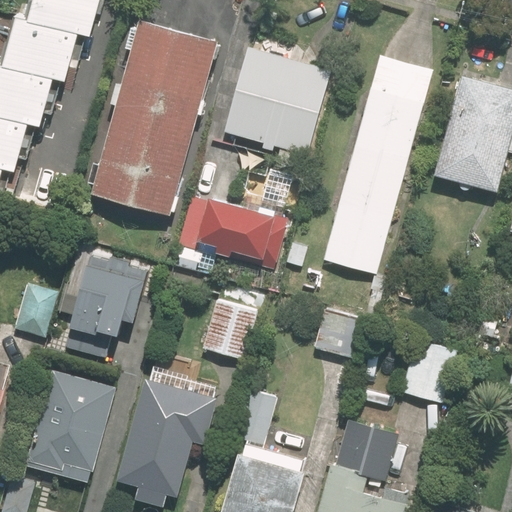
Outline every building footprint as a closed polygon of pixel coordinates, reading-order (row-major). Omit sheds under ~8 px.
[(0,194),(1,195),(9,166),(20,169),(24,158),(31,160),(37,137),(30,135),(34,123),(44,126),(48,113),(57,115),(63,93),(55,91),(59,78),(70,81),(74,65),(81,67),(84,58),(79,56),(86,32),(95,35),(104,0),(39,0),(35,15),(24,12),(10,62),(0,58),(0,194)] [(93,180),(101,182),(98,191),(175,212),(222,37),(146,17),(143,27),(137,25),(131,46),(137,47),(128,81),(122,79),(115,102),(122,104),(112,142),(104,140),(93,180)] [(229,129),(266,139),(264,148),(276,151),(278,142),(313,151),(336,65),(251,43),(229,129)] [(438,66),(384,51),(328,255),(383,270),(438,66)] [(501,190),(511,151),(511,84),(467,73),(466,78),(459,77),(449,113),(456,115),(440,173),(501,190)] [(246,205),(214,197),(213,201),(194,196),(182,245),(277,268),(290,216),(273,212),(276,198),(249,191),(246,205)] [(511,235),(503,271),(511,273),(511,235)] [(432,272),(407,266),(400,295),(424,301),(432,272)] [(391,278),(377,275),(368,311),(382,315),(391,278)] [(59,288),(31,281),(20,327),(47,334),(59,288)] [(262,309),(220,297),(206,347),(248,359),(262,309)] [(367,317),(326,306),(316,348),(356,358),(367,317)] [(503,316),(483,311),(477,334),(497,339),(503,316)] [(456,345),(417,336),(403,392),(443,401),(456,345)] [(167,357),(164,369),(153,366),(122,480),(142,485),(138,498),(168,506),(172,494),(182,496),(197,440),(207,443),(223,386),(188,376),(192,364),(167,357)] [(98,471),(121,384),(104,380),(105,375),(77,368),(76,372),(58,367),(32,465),(91,481),(94,470),(98,471)] [(0,437),(14,386),(0,381),(0,437)] [(310,458),(266,445),(281,395),(257,388),(243,438),(247,439),(224,511),(299,511),(312,470),(306,468),(310,458)] [(403,431),(352,417),(339,464),(333,463),(320,511),(412,511),(415,503),(368,490),(372,476),(390,481),(403,431)] [(31,511),(39,479),(13,473),(4,511),(9,511),(31,511)] [(481,498),(436,484),(427,511),(483,511),(477,510),(481,498)]
